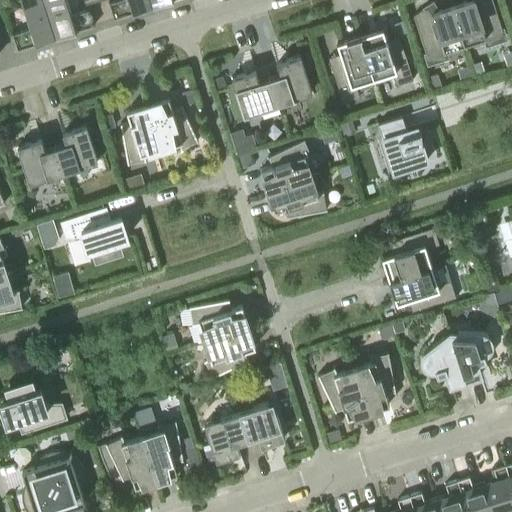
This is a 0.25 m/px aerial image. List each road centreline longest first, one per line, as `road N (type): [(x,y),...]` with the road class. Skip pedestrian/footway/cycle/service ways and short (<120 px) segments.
road 1 (residential): [(248,224),(182,30)]
road 2 (residential): [(329,479),(511,417)]
road 3 (residential): [(329,479),(271,302)]
road 4 (residential): [(20,83),(182,30)]
